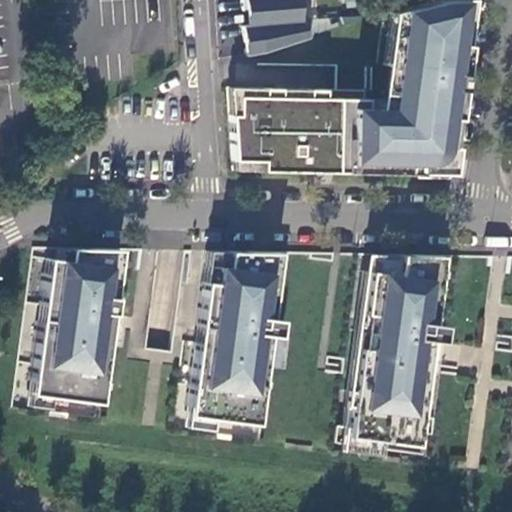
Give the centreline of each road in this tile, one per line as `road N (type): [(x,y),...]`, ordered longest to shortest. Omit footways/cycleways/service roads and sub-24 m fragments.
road 1 (residential): [(208,213),(477,218)]
road 2 (residential): [(477,218),(506,0)]
road 3 (residential): [(22,220),(76,210),(208,213)]
road 4 (residential): [(203,133),(200,0)]
